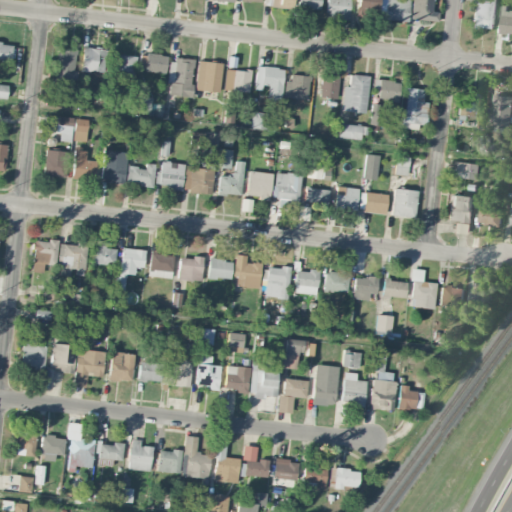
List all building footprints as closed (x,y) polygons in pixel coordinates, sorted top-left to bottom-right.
[(291,0),(270,0),(270,7),(291,8),(291,0)] [(320,10),(320,0),(298,0),(297,7),(320,10)] [(350,0),(327,0),(325,17),(348,20),(350,0)] [(377,0),(357,0),(356,9),(376,12),(377,0)] [(409,0),(381,0),(379,19),(407,22),(409,0)] [(432,11),(432,0),(412,0),(411,19),(438,20),(438,12),(432,11)] [(472,0),(471,28),(496,29),(496,0),(472,0)] [(503,34),(511,34),(511,11),(503,11),(503,34)] [(0,61),(10,62),(12,44),(0,42),(0,61)] [(74,48),(56,48),(56,82),(73,82),(74,48)] [(103,72),(104,49),(81,48),(80,71),(103,72)] [(166,55),(140,53),(138,71),(165,72),(166,55)] [(135,56),(116,54),(113,75),(132,77),(135,56)] [(167,95),(191,96),(192,60),(169,59),(167,95)] [(221,63),(197,61),(195,90),(219,92),(221,63)] [(281,100),(282,67),(255,66),(255,87),(268,88),(267,99),(281,100)] [(249,71),(224,69),(223,91),(248,93),(249,71)] [(308,76),(287,74),(284,97),(306,100),(308,76)] [(318,97),(336,99),(338,76),(320,74),(318,97)] [(367,75),(349,75),(348,86),(342,86),(341,111),(365,112),(367,75)] [(399,81),(373,80),(372,99),(398,100),(399,81)] [(423,89),(400,88),(399,128),(417,129),(418,124),(426,125),(427,102),(423,102),(423,89)] [(493,114),(488,114),(488,126),(510,127),(511,96),(494,95),(493,114)] [(378,125),(382,105),(371,103),(368,124),(378,125)] [(266,113),(251,112),(250,127),(265,129),(266,113)] [(86,118),(58,117),(57,140),(85,142),(86,118)] [(362,139),(362,125),(338,124),(337,138),(362,139)] [(72,178),(94,179),(95,161),(85,160),(85,149),(73,148),(72,178)] [(42,175),(65,177),(67,152),(45,149),(42,175)] [(230,149),(218,149),(217,167),(230,168),(230,149)] [(99,180),(122,183),(125,152),(103,150),(99,180)] [(362,178),(375,180),(378,155),(364,154),(362,178)] [(394,174),(406,175),(407,157),(395,156),(394,174)] [(241,161),(233,161),(232,176),(218,176),(217,194),(241,195),(241,161)] [(478,180),(480,164),(454,162),(453,178),(478,180)] [(126,166),(124,184),(152,187),(154,164),(145,163),(144,168),(126,166)] [(308,163),(306,177),(327,180),(329,166),(308,163)] [(213,168),(184,167),(183,191),(211,193),(213,168)] [(268,199),(271,173),(247,171),(244,196),(268,199)] [(299,173),(273,172),(272,200),(298,201),(299,173)] [(326,206),(328,190),(304,187),(302,202),(326,206)] [(356,210),(357,187),(335,187),(334,209),(356,210)] [(413,218),(416,191),(393,188),(390,215),(413,218)] [(386,193),(363,192),(362,212),(384,213),(386,193)] [(473,197),(450,196),(449,221),(454,222),(453,234),(471,234),(473,197)] [(478,224),(501,227),(503,210),(480,208),(478,224)] [(41,264),(55,264),(56,241),(33,240),(31,272),(41,272),(41,264)] [(84,269),(85,245),(58,244),(57,264),(68,264),(67,268),(84,269)] [(115,247),(91,246),(90,263),(114,265),(115,247)] [(144,249),(120,248),(119,276),(114,276),(112,304),(123,305),(124,274),(134,274),(134,267),(143,267),(144,249)] [(171,278),(172,254),(149,253),(148,277),(171,278)] [(258,288),(260,263),(245,262),(245,255),(235,254),(233,286),(258,288)] [(201,280),(201,257),(178,257),(178,279),(201,280)] [(230,279),(230,260),(208,259),(207,278),(230,279)] [(266,266),(265,297),(288,298),(289,267),(266,266)] [(433,308),(434,283),(421,282),(422,270),(411,269),(410,307),(433,308)] [(294,293),(317,294),(318,271),(295,270),(294,293)] [(346,291),(347,274),(324,273),(323,290),(346,291)] [(368,293),(375,294),(376,277),(353,276),(352,299),(368,300),(368,293)] [(406,281),(383,279),(381,295),(404,298),(406,281)] [(440,286),(439,305),(463,306),(464,287),(440,286)] [(469,307),(493,307),(494,287),(480,286),(479,289),(470,289),(469,307)] [(391,316),(375,314),(374,331),(389,333),(391,316)] [(214,330),(197,327),(195,342),(211,344),(214,330)] [(244,334),(227,332),(225,351),(241,353),(244,334)] [(100,377),(103,351),(86,350),(87,337),(77,336),(72,386),(84,387),(85,375),(100,377)] [(36,340),(21,339),(21,367),(44,367),(44,346),(36,346),(36,340)] [(305,355),(311,356),(313,344),(307,342),(305,355)] [(73,345),(51,344),(50,370),(73,371),(73,345)] [(369,409),(392,410),(394,381),(391,380),(391,372),(383,372),(385,349),(372,348),(370,371),(372,371),(369,409)] [(359,368),(359,351),(342,351),(341,367),(359,368)] [(108,380),(131,381),(132,353),(109,352),(108,380)] [(190,359),(168,358),(167,370),(161,370),(160,385),(189,386),(190,359)] [(159,382),(160,363),(138,362),(137,381),(159,382)] [(218,390),(219,365),(196,364),(195,385),(206,385),(206,390),(218,390)] [(312,405),(335,405),(336,366),(313,365),(312,405)] [(224,390),(247,391),(248,367),(225,366),(224,390)] [(275,398),(276,372),(251,371),(250,397),(275,398)] [(355,373),(342,373),(341,403),(363,404),(364,380),(355,380),(355,373)] [(282,395),(304,397),(306,381),(283,378),(282,395)] [(406,390),(407,385),(398,384),(395,408),(413,410),(415,391),(406,390)] [(276,412),(291,413),(291,396),(277,396),(276,412)] [(12,432),(12,448),(24,448),(24,457),(33,457),(34,433),(12,432)] [(54,455),(63,455),(64,437),(41,435),(40,460),(53,461),(54,455)] [(149,471),(152,446),(139,445),(139,440),(129,439),(126,469),(149,471)] [(238,458),(224,457),(225,441),(213,439),(211,457),(215,457),(213,480),(235,483),(238,458)] [(122,444),(99,443),(98,459),(121,460),(122,444)] [(268,460),(255,459),(256,446),(242,445),(241,461),(244,461),(243,475),(266,477),(268,460)] [(179,473),(180,450),(157,449),(156,472),(179,473)] [(297,461),(273,459),(272,478),(296,480),(297,461)] [(43,466),(35,465),(33,483),(41,484),(43,466)] [(301,481),(314,482),(313,489),(324,490),(326,468),(303,466),(301,481)] [(334,488),(356,489),(357,469),(334,469),(334,488)] [(31,476),(18,476),(17,492),(30,492),(31,476)] [(226,511),(227,495),(207,495),(206,511),(214,511),(226,511)] [(24,511),(25,503),(12,502),(11,511),(24,511)] [(255,511),(256,503),(236,502),(235,511),(255,511)]
